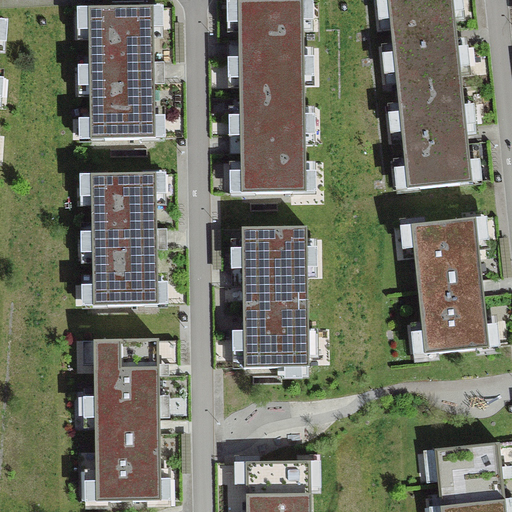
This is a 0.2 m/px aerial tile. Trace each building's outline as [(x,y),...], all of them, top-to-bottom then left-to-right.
[(450,0),(385,0),(395,95),(460,88),(455,36),(450,0)] [(301,1),(235,2),(236,49),(237,99),(303,98),(301,1)] [(152,70),(151,8),(86,9),(88,141),(153,140),(152,70)] [(405,191),(470,184),(465,132),(460,88),(395,95),(405,191)] [(304,194),(303,98),(237,99),(237,144),(238,195),(304,194)] [(157,175),(91,176),(93,308),(159,307),(158,239),(157,175)] [(474,220),(409,227),(422,356),(487,349),(481,289),(474,220)] [(308,229),(239,230),(240,275),(241,370),(310,369),(308,229)] [(93,346),(94,386),(154,385),(154,368),(154,346),(93,346)] [(154,425),(154,385),(94,386),(95,505),(155,504),(154,425)] [(497,444),(432,450),(438,511),(504,511),(500,473),(497,444)] [(305,511),(304,465),(244,466),(245,511),(305,511)]
